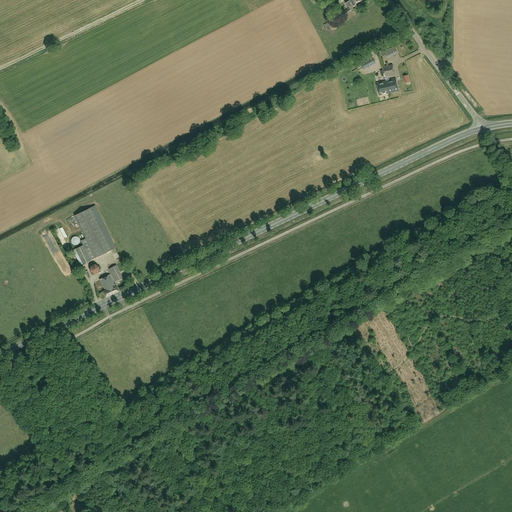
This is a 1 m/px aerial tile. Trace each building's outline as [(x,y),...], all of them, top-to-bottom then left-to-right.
[(338,15),(341,19),(351,12),(349,8),(338,15)] [(335,18),(324,25),(326,29),(337,22),(335,18)] [(395,46),(384,51),(388,59),(398,54),(395,46)] [(372,55),(359,61),(363,69),(376,63),(372,55)] [(385,77),(395,74),(392,64),(382,67),(385,77)] [(395,78),(386,80),(389,93),(399,90),(395,78)] [(389,93),(386,80),(376,83),(379,95),(389,93)] [(93,252),(95,258),(107,252),(115,248),(95,206),(75,216),(88,243),(93,252)] [(72,238),(71,240),(71,241),(72,243),(73,244),(74,245),(76,245),(78,245),(79,243),(80,242),(80,240),(79,239),(78,237),(76,237),(75,236),(73,237),(72,238)] [(83,264),(90,260),(83,245),(75,249),(83,264)] [(115,254),(105,258),(108,263),(117,259),(115,254)] [(99,272),(99,267),(95,264),(90,266),(90,271),(94,274),(99,272)] [(115,281),(123,277),(116,265),(109,269),(115,281)] [(106,297),(119,291),(115,283),(114,284),(110,275),(100,279),(105,290),(103,291),(106,297)]
